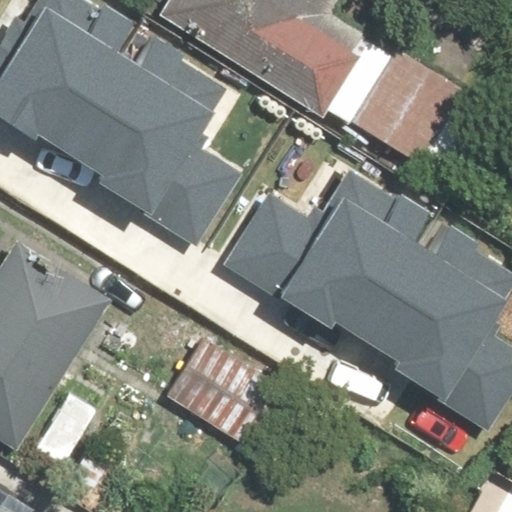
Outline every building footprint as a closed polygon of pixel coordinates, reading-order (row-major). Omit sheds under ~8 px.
[(51,0),(17,0),(0,25),(0,134),(160,244),(212,167),(163,133),(190,94),(51,0)] [(340,0),(166,0),(161,8),(327,108),(332,100),(441,166),(485,95),(337,5),(340,0)] [(306,153),(238,269),(472,404),(510,339),(467,314),(496,263),(306,153)] [(234,198),(206,181),(162,253),(190,270),(234,198)] [(0,426),(22,440),(111,292),(17,236),(0,264),(0,426)] [(269,374),(205,333),(165,397),(229,438),(269,374)] [(98,411),(71,391),(38,437),(65,457),(98,411)] [(381,432),(318,396),(298,430),(361,466),(381,432)] [(30,511),(3,494),(0,498),(0,511),(30,511)]
